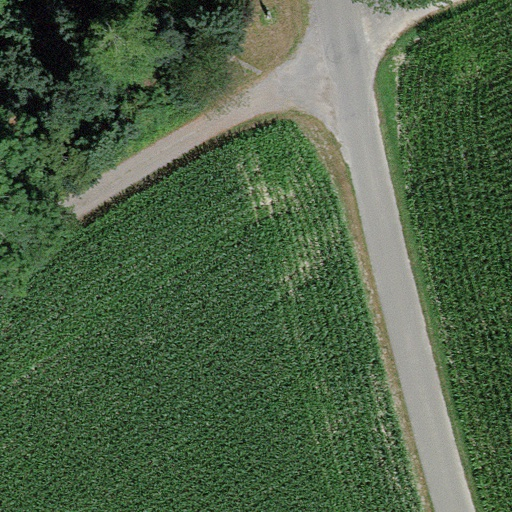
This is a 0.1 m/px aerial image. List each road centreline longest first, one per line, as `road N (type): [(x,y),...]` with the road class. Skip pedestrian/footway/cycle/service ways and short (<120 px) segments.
road 1 (unclassified): [(440,511),(336,0)]
road 2 (track): [(0,244),(224,95),(340,30),(419,0)]
